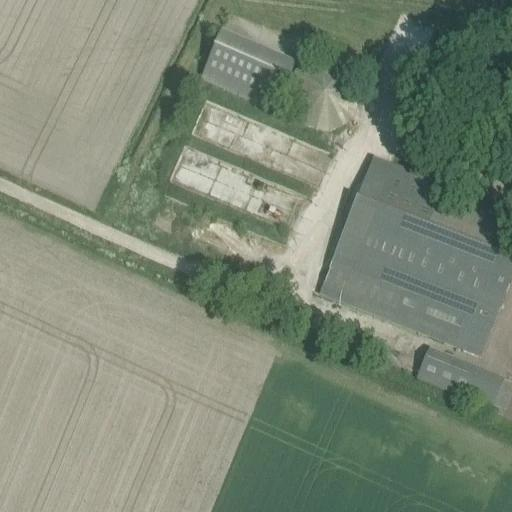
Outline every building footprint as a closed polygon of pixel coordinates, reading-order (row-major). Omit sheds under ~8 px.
[(222,32),(201,81),(276,113),(296,64),(222,32)] [(289,102),(302,125),(328,133),(352,120),(359,94),(347,72),(320,64),(296,76),(289,102)] [(345,293),(365,301),(394,312),(393,315),(447,336),(443,345),(480,360),(511,277),(511,223),(391,176),(345,293)] [(503,384),(431,353),(419,381),(491,411),(492,409),(503,384)] [(511,387),(503,384),(492,409),(504,414),(511,395),(511,387)]
